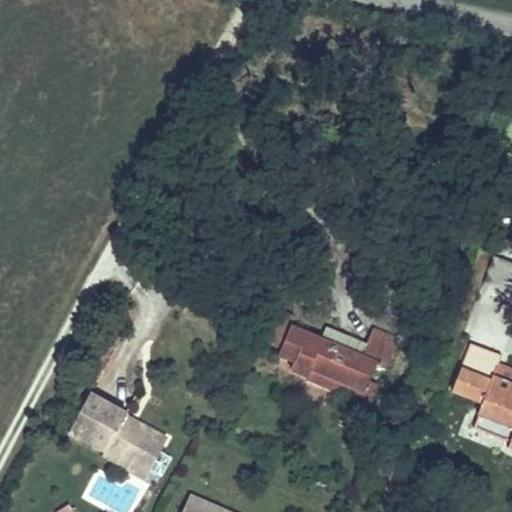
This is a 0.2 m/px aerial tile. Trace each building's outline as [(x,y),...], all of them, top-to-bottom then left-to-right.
[(372,389),(378,375),(384,378),(399,346),(374,335),(372,334),(364,353),(358,365),(325,350),(287,334),(277,358),(290,364),(357,394),(353,404),(369,411),(378,392),(372,389)] [(364,353),(330,338),(325,350),(358,365),(364,353)] [(511,375),(471,358),(459,386),(488,399),(483,410),(511,423),(511,375)] [(357,394),(290,364),(286,374),(353,404),(357,394)] [(171,438),(91,397),(72,436),(107,455),(106,458),(124,467),(129,457),(154,471),(171,438)] [(511,423),(483,410),(477,422),(511,437),(511,423)] [(149,480),(154,471),(129,457),(124,467),(149,480)] [(229,511),(191,496),(184,511),(229,511)] [(74,511),(66,500),(47,511),(74,511)]
